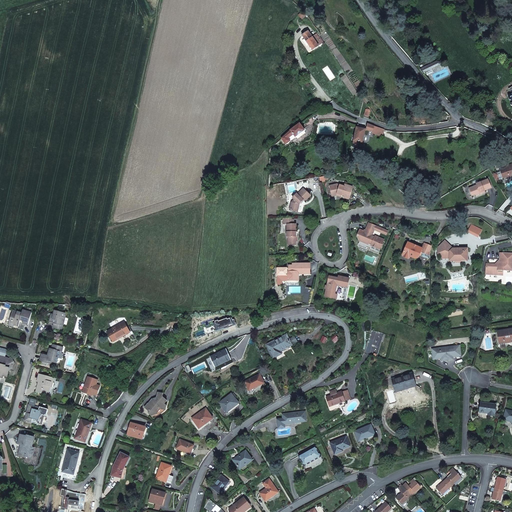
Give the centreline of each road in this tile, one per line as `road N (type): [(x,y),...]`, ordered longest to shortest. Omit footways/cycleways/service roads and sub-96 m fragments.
road 1 (residential): [(95,511),(115,424),(138,391),(177,359),(297,313),(331,317),(347,330),(349,351),(214,452),(189,511)]
road 2 (residential): [(275,139),(329,106),(391,129),(464,123)]
road 3 (residential): [(329,242),(345,216),(375,210),(437,218),(475,208),(511,224)]
road 4 (unclassified): [(359,0),(464,123)]
